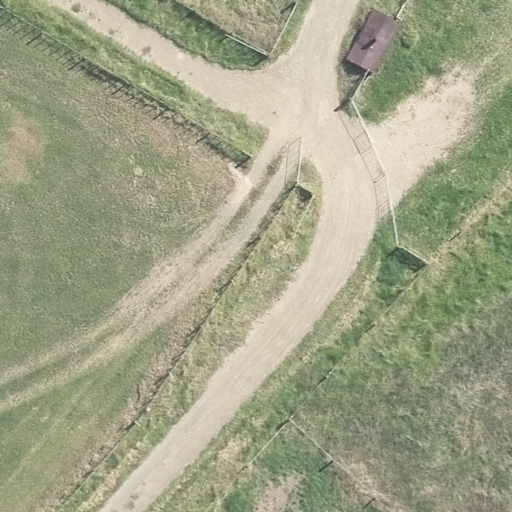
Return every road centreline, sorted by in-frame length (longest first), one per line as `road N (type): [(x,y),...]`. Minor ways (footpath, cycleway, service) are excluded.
road 1 (track): [(317,116),(365,189),(353,260),(130,511)]
road 2 (track): [(111,0),(317,116),(368,0)]
